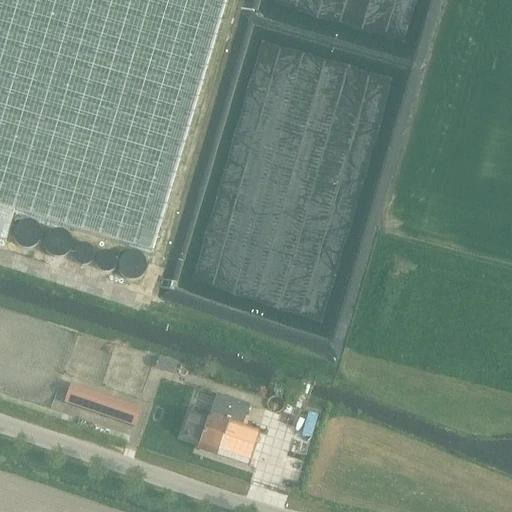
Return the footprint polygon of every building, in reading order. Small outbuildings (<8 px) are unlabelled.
[(0,0),(0,243),(4,245),(13,214),(151,255),(226,0),(0,0)] [(114,255),(112,252),(109,251),(105,250),(101,251),(98,253),(96,256),(95,260),(95,263),(97,267),(99,269),(102,271),(106,271),(110,271),(113,268),(115,266),(116,262),(116,258),(114,255)] [(119,263),(118,268),(119,273),(121,277),(124,280),(127,282),(131,282),(136,282),(140,280),(144,276),(146,272),(146,268),(146,264),(144,260),(140,257),(136,255),(131,254),(127,255),(124,257),(121,259),(119,263)] [(143,405),(71,383),(65,403),(137,425),(143,405)] [(197,451),(247,468),(258,434),(241,428),(248,407),(216,396),(208,421),(190,415),(182,437),(200,443),(197,451)] [(277,456),(294,461),(304,434),(286,428),(277,456)]
